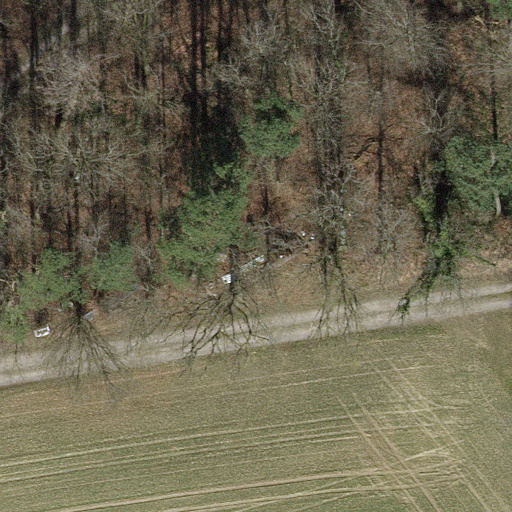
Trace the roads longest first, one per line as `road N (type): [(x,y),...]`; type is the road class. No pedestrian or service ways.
road 1 (track): [(511,293),(0,381)]
road 2 (track): [(0,103),(95,0)]
